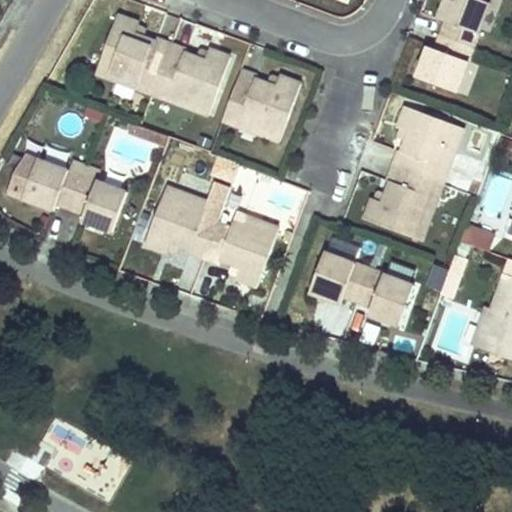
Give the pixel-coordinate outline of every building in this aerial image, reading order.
[(447,20),(442,36),(474,47),(481,29),(490,6),(491,0),(446,0),(440,18),(447,20)] [(140,23),(119,15),(98,73),(154,93),(172,44),(158,38),(157,42),(143,37),(136,34),(140,25),(140,23)] [(136,34),(143,37),(147,28),(140,25),(136,34)] [(430,46),(418,76),(458,91),(474,47),(442,36),(437,49),(430,46)] [(188,50),(172,44),(154,93),(211,114),(232,58),(211,50),(210,52),(207,60),(200,58),(187,53),(188,50)] [(207,60),(210,52),(203,50),(200,58),(207,60)] [(259,76),(243,70),(224,119),(281,140),(302,84),(282,76),(282,77),(282,78),(278,86),(271,84),(270,83),(257,79),(259,76)] [(273,74),(270,83),(271,84),(278,86),(282,78),(282,77),(273,74)] [(409,152),(402,169),(443,184),(466,127),(408,105),(400,127),(403,128),(412,131),(409,139),(405,150),(409,152)] [(148,137),(150,130),(133,124),(131,131),(148,137)] [(412,131),(403,128),(401,136),(409,139),(412,131)] [(170,138),(150,130),(148,137),(167,144),(170,138)] [(84,175),(39,158),(25,197),(55,209),(58,202),(72,207),(84,175)] [(366,217),(423,239),(443,184),(402,169),(397,183),(393,182),(389,194),(386,201),(377,198),(374,197),(366,217)] [(129,192),(84,175),(72,207),(86,213),(83,219),(114,231),(118,221),(129,192)] [(210,202),(169,186),(161,207),(147,245),(167,252),(168,251),(172,240),(181,244),(193,248),(192,251),(206,256),(218,222),(205,217),(210,202)] [(386,201),(389,194),(380,190),(377,198),(386,201)] [(232,227),(218,222),(206,256),(221,262),(222,259),(234,264),(242,267),(239,276),(238,277),(259,285),(280,228),(238,212),(232,227)] [(488,253),(496,234),(468,223),(461,242),(488,253)] [(172,240),(168,251),(176,254),(181,244),(172,240)] [(325,252),(310,293),(341,305),(345,297),(359,302),(371,269),(325,252)] [(454,298),(468,259),(455,255),(441,294),(454,298)] [(242,267),(234,264),(230,273),(239,276),(242,267)] [(415,285),(371,269),(359,302),(371,306),(368,314),(400,326),(415,285)] [(511,363),(511,280),(504,277),(496,297),(490,313),(496,316),(488,338),(502,343),(496,358),(505,361),(511,363)] [(476,351),(496,358),(502,343),(488,338),(496,316),(490,313),(476,351)]
